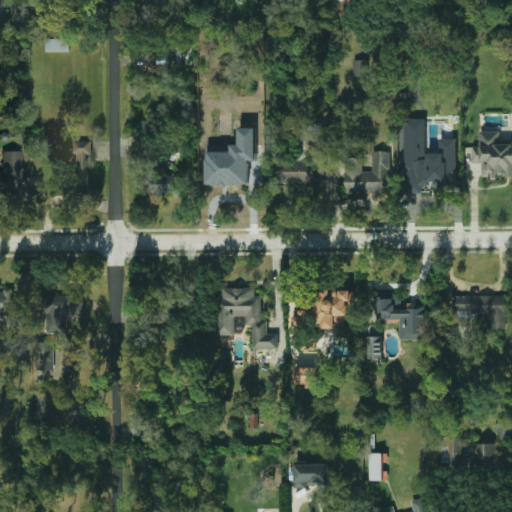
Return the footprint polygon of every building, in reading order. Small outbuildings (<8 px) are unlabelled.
[(177,0),(177,9),(194,9),(194,0),(177,0)] [(435,63),(458,62),(457,30),(434,31),(435,63)] [(69,50),(69,37),(44,38),(45,51),(69,50)] [(367,59),(353,59),(353,76),(367,76),(367,59)] [(425,118),(404,119),(406,193),(423,192),(423,189),(457,188),(456,138),(439,139),(440,152),(426,153),(425,118)] [(256,127),(238,127),(238,144),(231,144),(231,151),(214,151),(214,149),(206,149),(206,185),(249,185),(249,161),(256,161),(256,127)] [(511,142),(500,143),(500,131),(479,131),(479,146),(472,146),(472,163),(481,162),(481,177),(496,177),(496,176),(511,176),(511,142)] [(90,191),(89,140),(71,141),(72,154),(80,154),(80,166),(70,166),(70,156),(59,157),(60,192),(90,191)] [(277,159),(276,182),(311,183),(312,141),(298,141),(298,160),(277,159)] [(140,192),(173,192),(173,175),(161,175),(161,158),(154,158),(154,149),(139,149),(140,192)] [(23,151),(2,151),(3,172),(0,172),(0,192),(23,192),(23,151)] [(345,157),(345,192),(390,192),(390,151),(372,151),(372,171),(362,171),(362,157),(345,157)] [(219,287),(219,335),(234,334),(234,316),(245,316),(245,324),(253,324),(253,348),(278,348),(278,333),(267,333),(267,321),(262,321),(262,295),(255,295),(255,287),(219,287)] [(316,289),(316,327),(345,327),(345,319),(352,319),(352,289),(316,289)] [(15,333),(13,290),(0,290),(0,321),(1,321),(2,334),(15,333)] [(400,339),(425,339),(426,303),(402,303),(403,294),(376,293),(375,319),(400,319),(400,339)] [(505,294),(454,296),(454,314),(489,314),(489,328),(506,328),(505,294)] [(76,295),(44,295),(43,332),(63,333),(64,315),(83,316),(83,301),(76,301),(76,295)] [(171,321),(170,303),(142,305),(143,323),(171,321)] [(310,325),(313,310),(296,306),(293,321),(310,325)] [(368,358),(382,358),(382,336),(367,336),(368,358)] [(53,341),(36,341),(36,370),(54,369),(53,341)] [(317,367),(294,366),(294,383),(306,384),(306,387),(317,387),(317,367)] [(52,391),(36,391),(37,419),(53,419),(52,391)] [(497,439),(511,439),(511,414),(496,415),(497,439)] [(496,444),(475,443),(475,454),(463,454),(463,437),(442,436),(441,445),(449,446),(449,466),(495,467),(496,444)] [(385,480),(385,461),(387,461),(387,453),(370,453),(369,480),(385,480)] [(294,464),(295,485),(329,485),(329,463),(294,464)] [(377,511),(428,511),(425,497),(411,500),(414,511),(409,511),(394,511),(393,506),(377,509),(377,511)]
